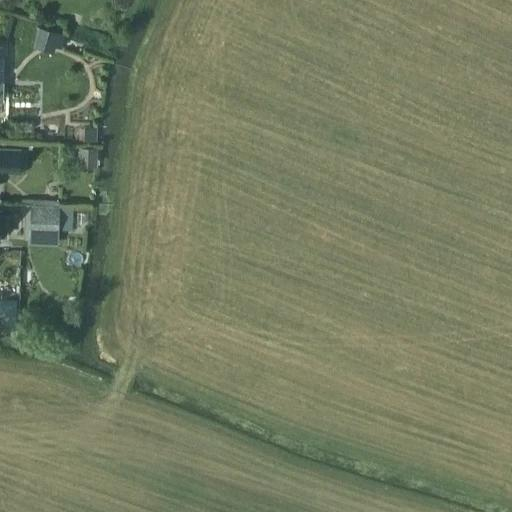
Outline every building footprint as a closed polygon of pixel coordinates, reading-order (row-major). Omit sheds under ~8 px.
[(36,40),(53,45),(57,31),(39,26),(36,40)] [(0,170),(19,170),(20,146),(0,146),(0,170)] [(80,147),(80,159),(96,159),(96,147),(80,147)] [(71,228),(72,207),(57,206),(57,205),(30,204),(29,232),(43,233),(43,235),(56,235),(56,228),(71,228)] [(0,315),(15,316),(16,301),(0,300),(0,315)]
